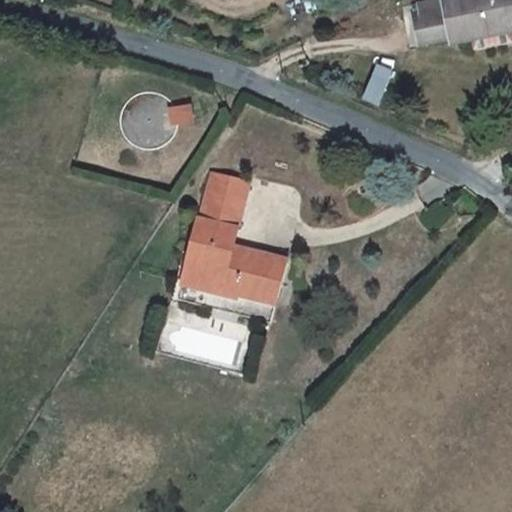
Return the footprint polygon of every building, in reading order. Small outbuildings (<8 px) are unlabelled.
[(427,17),(421,17),(426,45),(459,39),(460,44),(478,41),(480,53),(511,47),(511,0),(452,0),(425,4),(427,17)] [(365,100),(380,105),(392,70),(377,65),(365,100)] [(177,121),(189,119),(185,101),(174,104),(170,97),(160,90),(148,87),(137,86),(126,92),(119,100),(116,108),(114,118),(114,124),(117,134),(124,141),(130,147),(139,150),(146,150),(156,148),(164,143),(171,138),(175,131),(177,126),(177,121)] [(280,259),(227,248),(219,246),(222,228),(230,230),(239,182),(202,175),(177,303),(268,321),(280,259)] [(230,230),(222,228),(219,246),(227,248),(230,230)]
